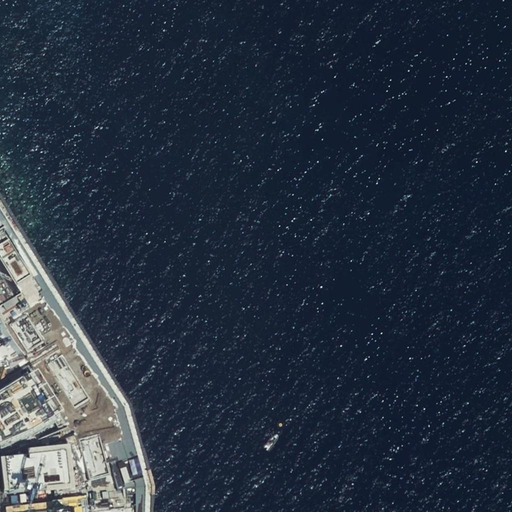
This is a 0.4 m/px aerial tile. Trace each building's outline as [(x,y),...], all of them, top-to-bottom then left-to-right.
[(0,367),(14,359),(0,335),(0,367)] [(30,374),(0,392),(0,442),(30,432),(56,415),(30,374)] [(111,481),(129,478),(123,439),(105,442),(111,481)] [(0,458),(0,460),(4,494),(45,490),(46,493),(75,491),(75,488),(84,485),(70,444),(27,450),(27,456),(0,458)] [(48,506),(16,511),(86,511),(86,510),(86,501),(48,506)]
